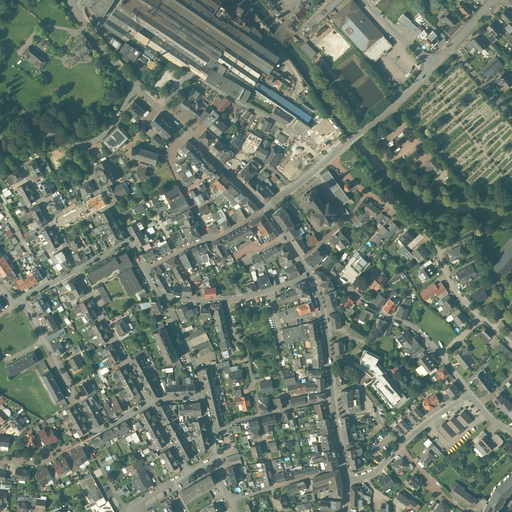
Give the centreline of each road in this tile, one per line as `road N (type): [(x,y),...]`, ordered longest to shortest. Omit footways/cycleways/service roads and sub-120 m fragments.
road 1 (residential): [(480,316),(455,290),(427,231),(328,156)]
road 2 (residential): [(306,270),(328,273),(417,329),(440,356)]
road 3 (residential): [(79,268),(149,402)]
road 4 (residential): [(308,274),(225,299),(164,296)]
road 5 (residential): [(328,156),(432,66)]
road 6 (residential): [(16,154),(79,268)]
road 7 (residential): [(328,360),(346,479)]
